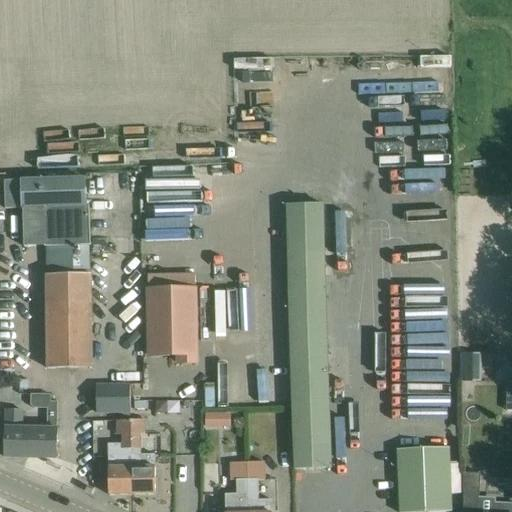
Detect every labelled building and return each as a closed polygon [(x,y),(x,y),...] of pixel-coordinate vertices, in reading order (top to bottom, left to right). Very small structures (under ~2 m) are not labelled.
[(85,178),(22,180),(23,208),(42,208),(44,208),(45,246),(47,246),(48,263),(48,275),(47,275),(48,302),(48,349),(48,369),(92,369),(92,349),(92,309),(92,302),(91,274),(90,274),(90,245),(91,245),(89,205),(85,205),(85,178)] [(201,210),(200,200),(192,200),(191,178),(154,179),(155,212),(201,210)] [(331,468),(331,448),(323,209),(287,210),(295,469),(331,468)] [(199,224),(144,225),(144,235),(199,234),(199,224)] [(148,276),(149,336),(150,356),(178,356),(179,364),(197,363),(196,275),(148,276)] [(130,385),(96,386),(97,394),(97,413),(131,412),(131,405),(130,385)] [(6,437),(6,457),(31,458),(46,458),(57,458),(57,429),(58,417),(58,402),(51,402),(51,399),(51,395),(31,394),(31,405),(34,408),(48,409),(47,426),(23,425),(24,409),(7,409),(6,415),(6,437)] [(147,401),(135,402),(135,410),(147,409),(147,401)] [(205,414),(205,428),(215,428),(215,414),(205,414)] [(145,420),(131,421),(131,450),(131,455),(141,455),(141,435),(146,435),(145,420)] [(123,444),(108,444),(109,455),(109,495),(132,495),(131,455),(131,450),(131,421),(117,421),(117,428),(118,435),(123,435),(123,440),(123,444)] [(447,451),(398,452),(399,511),(411,511),(449,511),(447,451)] [(141,455),(131,455),(132,495),(156,495),(156,475),(155,455),(141,455)] [(231,464),(231,481),(240,481),(240,493),(225,493),(225,511),(248,511),(248,481),(248,464),(231,464)] [(272,511),(272,499),(260,499),(260,480),(266,480),(265,464),(248,464),(248,481),(248,511),(272,511)] [(511,511),(511,503),(495,503),(494,511),(478,511),(480,474),(464,473),(463,511),(511,511)]
